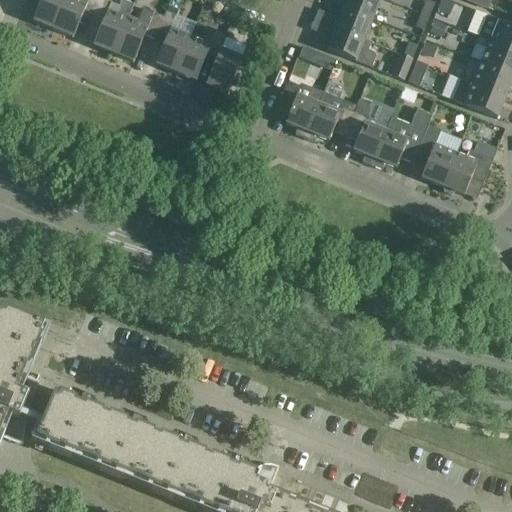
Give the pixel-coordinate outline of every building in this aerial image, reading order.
[(41,0),(33,23),(53,31),(65,0),(41,0)] [(94,16),(100,0),(65,0),(53,31),(73,39),(84,12),(94,16)] [(93,48),(113,56),(128,19),(117,15),(119,9),(110,5),(112,0),(100,0),(94,16),(104,20),(93,48)] [(372,21),(380,0),(348,0),(345,9),(372,21)] [(443,0),(441,0),(437,12),(449,18),(454,4),(443,0)] [(480,0),(478,8),(486,11),(491,0),(480,0)] [(420,16),(428,19),(434,5),(426,2),(420,16)] [(156,35),(166,39),(155,66),(175,75),(190,38),(171,30),(176,17),(178,12),(168,7),(163,18),(156,35)] [(329,28),(363,42),(372,21),(345,9),(340,21),(333,18),(329,28)] [(128,19),(113,56),(133,64),(144,37),(154,41),(156,35),(163,18),(142,10),(137,23),(128,19)] [(423,32),(428,19),(420,16),(415,29),(423,32)] [(478,39),(511,52),(511,27),(506,25),(486,17),(478,39)] [(430,34),(438,38),(442,27),(434,24),(430,34)] [(371,45),(363,42),(329,28),(325,38),(332,40),(327,52),(370,70),(375,57),(373,55),(367,52),(371,45)] [(190,38),(175,75),(195,83),(206,56),(216,60),(217,60),(221,50),(226,37),(205,29),(200,42),(190,38)] [(480,64),(511,77),(511,52),(478,39),(475,46),(486,50),(480,64)] [(425,43),(420,55),(429,59),(433,47),(425,43)] [(409,44),(403,58),(411,61),(417,47),(409,44)] [(217,60),(216,60),(205,87),(227,95),(238,68),(248,72),(257,50),(247,46),(241,59),(221,50),(217,60)] [(302,49),(298,60),(309,64),(313,53),(302,49)] [(420,55),(419,55),(416,63),(426,67),(429,59),(420,55)] [(406,75),(411,61),(403,58),(400,56),(391,78),(403,83),(406,75)] [(416,64),(407,85),(418,89),(427,68),(416,64)] [(505,99),(511,81),(511,77),(480,64),(475,78),(463,74),(454,70),(451,77),(460,81),(505,99)] [(496,121),(505,99),(460,81),(452,103),(463,107),(496,121)] [(322,94),(301,86),(299,92),(286,87),(276,111),(289,116),(285,125),(297,130),(294,137),(303,141),(304,141),(322,95),(322,94)] [(304,141),(313,145),(316,138),(328,143),(332,133),(344,138),(356,108),(334,99),(322,95),(304,141)] [(366,119),(371,107),(359,102),(358,102),(356,108),(344,138),(356,143),(352,153),(364,158),(361,164),(371,168),(385,134),(391,120),(380,115),(374,130),(364,126),(366,119)] [(385,134),(371,168),(381,172),(384,166),(395,170),(400,160),(412,165),(415,158),(427,128),(431,119),(416,112),(410,127),(391,120),(385,134)] [(427,163),(420,180),(442,189),(455,156),(434,147),(440,133),(427,128),(415,158),(427,163)] [(455,156),(442,189),(443,190),(443,194),(450,197),(454,194),(463,198),(470,181),(483,186),(497,151),(477,143),(473,154),(469,153),(466,160),(455,156)] [(42,329),(0,311),(0,432),(6,418),(18,423),(27,399),(16,394),(42,329)] [(258,481),(52,397),(34,442),(207,511),(307,511),(265,495),(267,491),(256,486),(258,481)]
